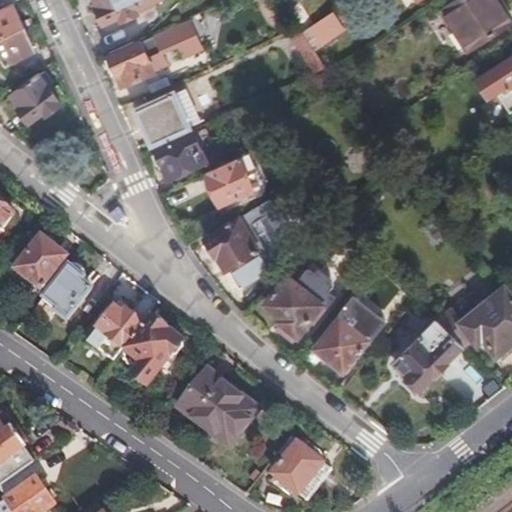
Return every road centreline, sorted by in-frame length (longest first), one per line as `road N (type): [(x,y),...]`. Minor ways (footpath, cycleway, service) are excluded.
road 1 (residential): [(416,486),(370,439),(165,273)]
road 2 (residential): [(0,342),(243,511)]
road 3 (residential): [(52,0),(135,182),(165,273)]
road 4 (residential): [(165,273),(0,151)]
road 5 (residential): [(416,486),(511,408)]
